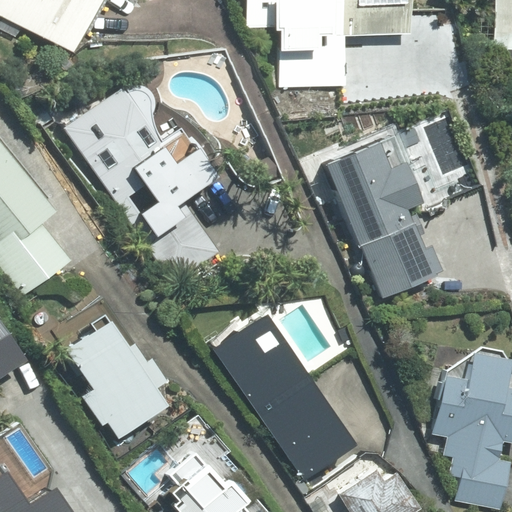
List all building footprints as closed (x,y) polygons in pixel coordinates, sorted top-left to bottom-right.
[(88,0),(0,0),(0,22),(62,53),(88,0)] [(399,0),(270,0),(276,91),(342,87),(339,35),(402,31),(399,0)] [(511,0),(489,0),(487,66),(511,67),(511,0)] [(116,87),(57,128),(168,283),(213,252),(180,202),(211,182),(173,129),(152,143),(142,124),(145,104),(140,94),(129,85),(116,87)] [(393,163),(326,192),(375,298),(428,275),(395,209),(411,203),(393,163)] [(0,166),(0,267),(23,295),(72,255),(0,166)] [(88,294),(26,336),(108,442),(165,400),(88,294)] [(0,371),(14,361),(0,341),(0,371)] [(456,379),(435,375),(422,451),(449,457),(444,475),(454,478),(451,503),(494,511),(511,410),(511,391),(496,386),(500,360),(463,353),(456,379)] [(290,355),(242,397),(306,471),(356,425),(290,355)] [(20,448),(0,461),(0,511),(12,511),(7,503),(41,480),(20,448)] [(243,511),(191,451),(145,491),(163,511),(243,511)] [(367,470),(331,495),(342,511),(407,511),(412,509),(385,472),(374,480),(367,470)]
